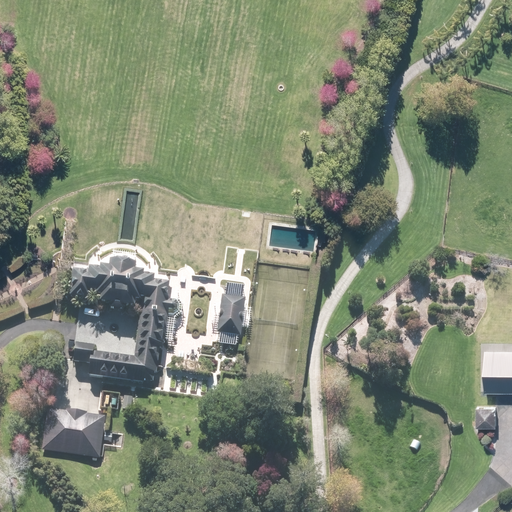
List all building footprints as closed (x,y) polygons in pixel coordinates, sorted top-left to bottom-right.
[(89,378),(151,386),(151,384),(154,384),(155,376),(158,376),(161,351),(163,351),(164,347),(166,348),(170,313),(178,314),(179,304),(171,303),(173,292),(171,292),(172,286),(156,284),(157,281),(147,279),(147,277),(136,275),(137,270),(139,268),(137,266),(134,264),(131,263),(127,261),(124,261),(121,261),(117,262),(114,263),(111,264),(113,267),(113,271),(104,270),(104,273),(92,271),(92,277),(84,276),(84,275),(75,273),(71,300),(82,301),(81,303),(94,304),(95,295),(100,296),(100,299),(104,300),(104,307),(138,311),(139,304),(143,304),(136,360),(96,355),(97,349),(77,346),(75,364),(91,366),(89,378)] [(219,335),(242,338),(247,302),(224,299),(219,335)] [(186,357),(201,358),(202,345),(186,344),(186,357)] [(511,348),(487,348),(486,389),(511,389),(511,348)] [(47,405),(40,447),(96,457),(103,414),(47,405)] [(480,428),(499,429),(499,409),(480,409),(480,428)]
